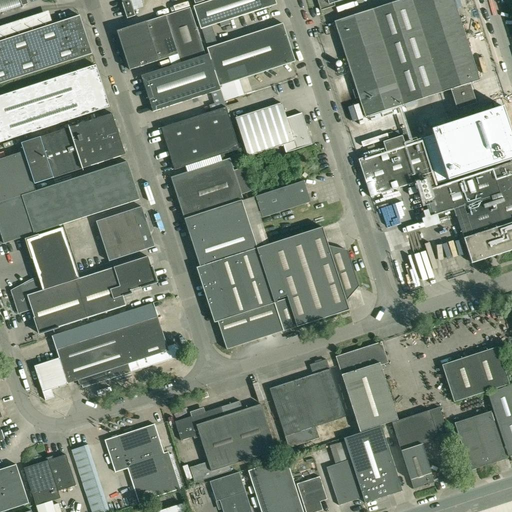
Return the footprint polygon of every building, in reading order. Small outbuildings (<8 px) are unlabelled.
[(207,0),(121,0),(126,14),(124,15),(125,19),(135,16),(130,0),(131,0),(193,0),(195,4),(207,0)] [(213,0),(193,7),(200,29),(220,23),(221,27),(230,24),(230,22),(229,20),(248,14),(267,8),(276,5),(274,0),(213,0)] [(343,0),(316,0),(320,11),(335,6),(334,3),(343,0)] [(441,93),(470,83),(479,80),(457,10),(453,0),(402,0),(373,10),(334,22),(350,72),(357,92),(365,117),(403,105),(441,93)] [(117,31),(129,71),(139,68),(178,55),(181,63),(205,55),(190,8),(138,25),(117,31)] [(0,23),(0,25),(1,31),(0,30),(0,35),(53,21),(51,11),(0,23)] [(0,41),(0,83),(92,54),(79,16),(0,41)] [(219,86),(295,62),(283,24),(273,27),(218,45),(215,39),(205,42),(207,48),(207,49),(208,54),(220,90),(219,86)] [(153,112),(156,111),(220,90),(208,54),(205,55),(181,63),(141,76),(153,112)] [(0,142),(95,112),(109,107),(95,66),(69,74),(27,88),(0,96),(0,142)] [(286,153),(312,145),(302,113),(286,118),(285,112),(282,103),(235,118),(247,157),(283,145),(286,153)] [(511,137),(501,106),(432,128),(448,175),(511,154),(511,137)] [(221,155),(228,153),(239,149),(225,108),(161,128),(174,170),(186,166),(221,155)] [(124,153),(122,145),(118,135),(119,135),(117,128),(116,128),(112,115),(113,115),(112,114),(111,115),(102,118),(101,116),(97,118),(97,119),(30,141),(21,143),(24,152),(35,186),(54,180),(53,178),(116,158),(125,155),(126,155),(125,154),(125,155),(124,153)] [(358,160),(371,197),(424,180),(428,189),(432,202),(425,204),(429,216),(436,214),(454,209),(472,263),(511,250),(511,161),(438,186),(423,139),(405,145),(402,136),(383,142),(386,151),(358,160)] [(0,159),(0,197),(35,186),(24,152),(0,159)] [(221,155),(186,166),(188,172),(223,161),(221,155)] [(184,220),(241,201),(243,200),(241,195),(251,192),(243,168),(234,171),(230,159),(223,161),(188,172),(171,178),(184,220)] [(139,200),(127,162),(118,165),(55,185),(54,180),(35,186),(0,197),(0,233),(3,244),(6,243),(63,225),(131,203),(139,200)] [(184,220),(200,267),(269,244),(260,219),(310,202),(303,181),(255,197),(260,212),(258,212),(253,198),(242,202),(241,201),(184,220)] [(96,222),(109,262),(154,247),(141,207),(134,209),(96,222)] [(269,245),(269,244),(200,267),(200,268),(218,323),(226,350),(349,310),(346,301),(359,286),(347,250),(328,246),(322,228),(269,245)] [(29,250),(30,252),(38,277),(32,280),(11,291),(18,314),(31,310),(39,333),(89,317),(77,280),(79,279),(62,229),(26,240),(28,247),(29,250)] [(126,305),(122,296),(122,295),(130,293),(130,291),(140,288),(140,289),(156,283),(148,257),(79,279),(77,280),(89,317),(126,305)] [(176,344),(167,347),(157,317),(56,350),(67,384),(80,380),(82,388),(180,356),(176,344)] [(398,420),(397,419),(380,366),(388,363),(381,342),(336,357),(338,365),(360,432),(398,420)] [(454,402),(481,393),(509,384),(497,347),(442,365),(454,402)] [(345,417),(330,369),(329,368),(327,359),(310,365),(313,375),(300,379),(315,427),(345,417)] [(273,400),(285,437),(289,448),(319,438),(315,427),(300,379),(269,389),(273,400)] [(511,384),(487,393),(493,411),(508,457),(510,456),(511,461),(511,384)] [(231,471),(230,465),(275,451),(261,404),(242,410),(240,401),(221,407),(175,422),(181,441),(199,435),(208,462),(189,468),(194,483),(231,471)] [(448,436),(444,423),(439,408),(413,416),(422,444),(448,436)] [(470,471),(498,462),(506,459),(490,411),(454,423),(470,471)] [(434,482),(422,444),(413,416),(392,423),(413,487),(413,489),(434,482)] [(155,426),(105,442),(115,473),(127,469),(138,503),(183,488),(172,454),(165,456),(155,426)] [(402,491),(393,463),(381,427),(344,439),(364,503),(402,491)] [(338,505),(351,501),(362,498),(364,503),(344,439),(343,439),(343,440),(336,442),(343,462),(326,467),(336,497),(338,505)] [(47,458),(48,461),(24,468),(35,504),(36,506),(60,499),(58,491),(75,486),(66,455),(55,458),(54,456),(47,458)] [(302,511),(286,459),(248,471),(261,511),(302,511)] [(16,465),(0,469),(0,491),(6,511),(29,504),(16,465)] [(251,511),(239,472),(210,482),(219,509),(222,508),(223,511),(251,511)] [(296,484),(305,511),(318,511),(323,511),(320,502),(327,500),(319,477),(296,484)]
